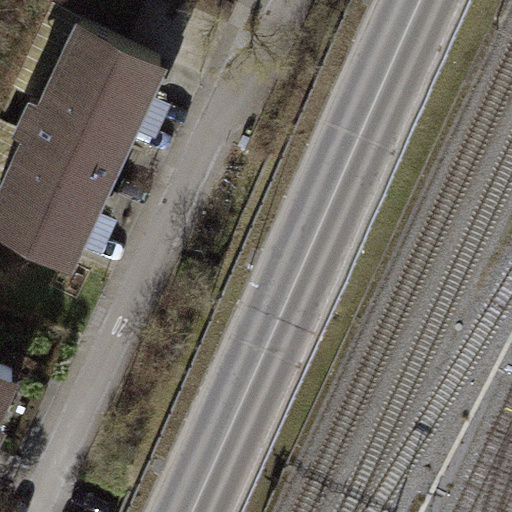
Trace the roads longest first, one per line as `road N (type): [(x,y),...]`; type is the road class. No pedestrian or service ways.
road 1 (residential): [(35,511),(217,118),(256,80),(294,0)]
road 2 (trunk): [(190,511),(424,0)]
road 3 (trunk): [(424,0),(194,511)]
